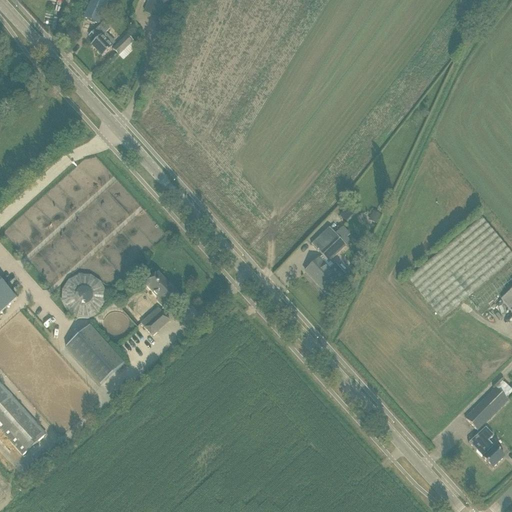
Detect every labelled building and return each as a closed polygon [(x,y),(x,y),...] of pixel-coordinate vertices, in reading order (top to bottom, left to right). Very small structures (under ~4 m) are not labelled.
[(90,0),(83,18),(98,25),(108,0),(90,0)] [(148,0),(144,12),(173,23),(182,0),(148,0)] [(89,37),(95,43),(91,47),(102,58),(111,49),(101,38),(109,30),(103,23),(89,37)] [(112,50),(118,56),(132,42),(126,36),(112,50)] [(372,212),(370,221),(378,222),(380,214),(372,212)] [(407,281),(440,320),(511,260),(511,256),(481,219),(407,281)] [(321,257),(323,258),(328,264),(346,248),(340,241),(343,238),(338,232),(334,235),(328,229),(311,245),(321,257)] [(305,272),(326,295),(346,277),(335,265),(329,271),(319,260),(305,272)] [(19,268),(37,288),(41,284),(23,265),(19,268)] [(144,285),(160,303),(159,304),(163,309),(179,295),(172,287),(170,288),(157,274),(151,279),(150,278),(145,283),(146,284),(144,285)] [(97,277),(77,277),(64,282),(63,305),(69,317),(92,318),(103,313),(104,292),(97,277)] [(0,282),(0,313),(16,300),(0,282)] [(511,292),(501,302),(511,314),(511,292)] [(140,325),(152,337),(158,332),(146,319),(140,325)] [(65,348),(100,387),(124,365),(89,327),(65,348)] [(0,431),(22,457),(45,436),(0,385),(0,431)] [(495,388),(464,419),(478,432),(491,418),(508,401),(506,399),(495,389),(495,388)] [(510,432),(500,421),(490,430),(500,441),(510,432)] [(493,448),(487,442),(493,437),(485,428),(468,444),(476,452),(482,458),(482,459),(492,469),(504,458),(494,447),(493,448)]
